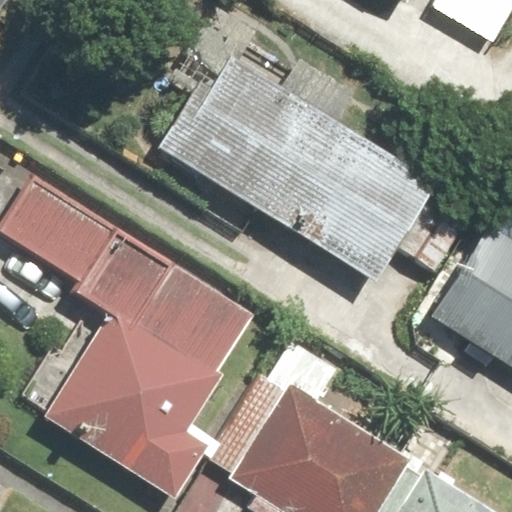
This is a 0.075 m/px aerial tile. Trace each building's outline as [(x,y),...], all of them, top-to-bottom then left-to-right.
[(368,0),(387,11),(393,0),(368,0)] [(511,8),(511,0),(435,0),(431,9),(492,44),(511,8)] [(204,53),(139,155),(355,293),(420,191),(204,53)] [(233,335),(2,192),(0,195),(0,250),(95,310),(34,407),(146,476),(233,335)] [(511,250),(478,229),(417,321),(511,383),(511,250)] [(271,389),(213,483),(260,511),(366,511),(395,466),(271,389)] [(474,511),(408,468),(379,511),(474,511)]
